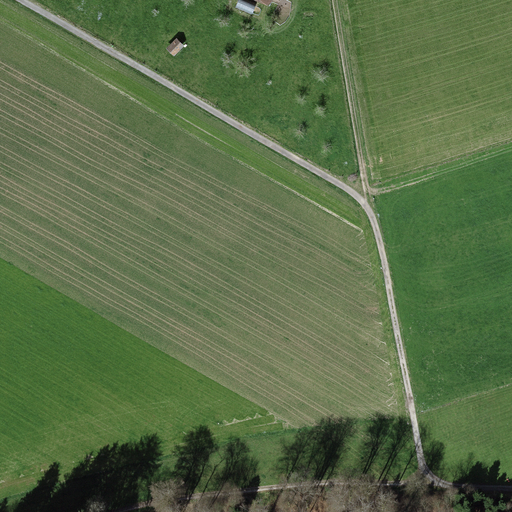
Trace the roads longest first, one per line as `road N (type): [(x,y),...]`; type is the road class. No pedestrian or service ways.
road 1 (track): [(428,484),(379,234),(362,200),(24,0)]
road 2 (track): [(428,484),(324,481),(115,511)]
road 3 (track): [(331,0),(364,203)]
